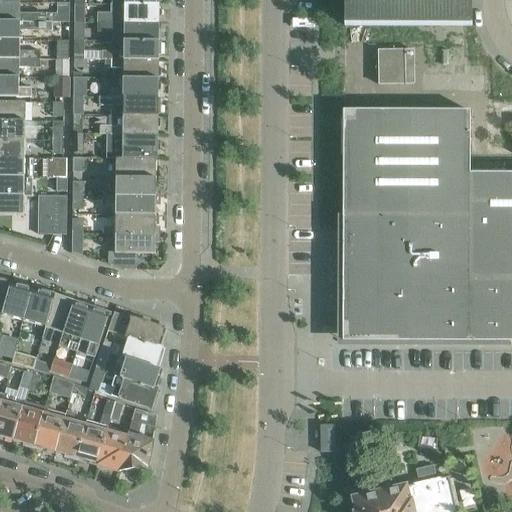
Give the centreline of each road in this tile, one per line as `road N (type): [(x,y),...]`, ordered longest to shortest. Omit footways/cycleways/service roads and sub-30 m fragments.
road 1 (residential): [(276,0),(270,384)]
road 2 (residential): [(193,0),(189,290)]
road 3 (unclassified): [(270,384),(511,385)]
road 4 (residential): [(189,290),(181,414),(163,511)]
road 5 (residential): [(189,290),(121,286),(0,252)]
road 6 (residential): [(270,384),(270,465),(260,511)]
